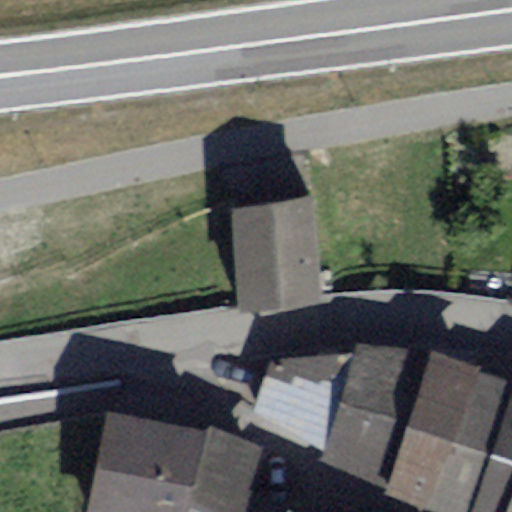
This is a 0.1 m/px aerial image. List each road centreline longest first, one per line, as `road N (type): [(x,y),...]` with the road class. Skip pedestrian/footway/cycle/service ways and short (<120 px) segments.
road 1 (primary): [(511,9),(0,75)]
road 2 (residential): [(206,337),(390,318),(511,331)]
road 3 (residential): [(405,511),(307,466),(257,432),(221,384),(206,337)]
road 4 (residential): [(0,416),(162,384),(181,369),(187,339)]
road 5 (residential): [(150,343),(0,363)]
